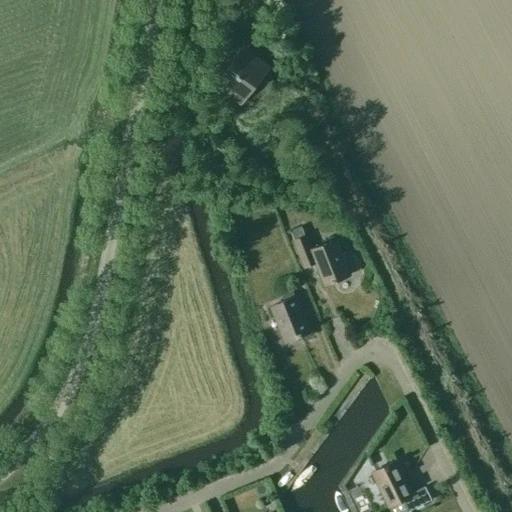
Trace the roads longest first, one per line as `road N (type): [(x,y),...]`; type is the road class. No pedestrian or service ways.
road 1 (unclassified): [(0,477),(36,444),(87,334),(156,0)]
road 2 (track): [(0,166),(112,109),(135,108)]
